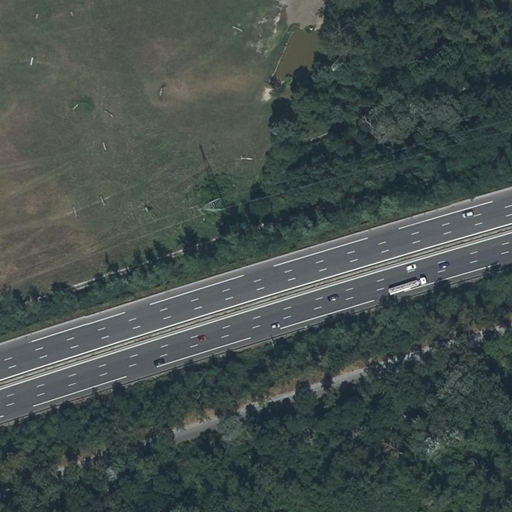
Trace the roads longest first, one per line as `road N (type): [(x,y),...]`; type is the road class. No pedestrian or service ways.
road 1 (unclassified): [(0,491),(440,344),(511,328)]
road 2 (track): [(511,151),(285,213),(0,310)]
road 3 (motorway): [(0,404),(511,248)]
road 4 (motorway): [(511,212),(0,368)]
